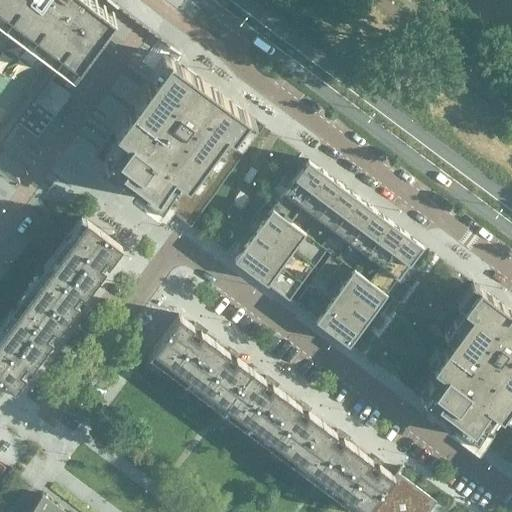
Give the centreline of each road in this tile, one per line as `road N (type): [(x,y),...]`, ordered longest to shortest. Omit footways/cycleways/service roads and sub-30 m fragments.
road 1 (residential): [(511,494),(177,253)]
road 2 (residential): [(232,22),(254,80),(511,270)]
road 3 (secondary): [(232,22),(511,230)]
road 4 (secondary): [(511,205),(236,0)]
road 5 (residential): [(56,414),(177,253)]
